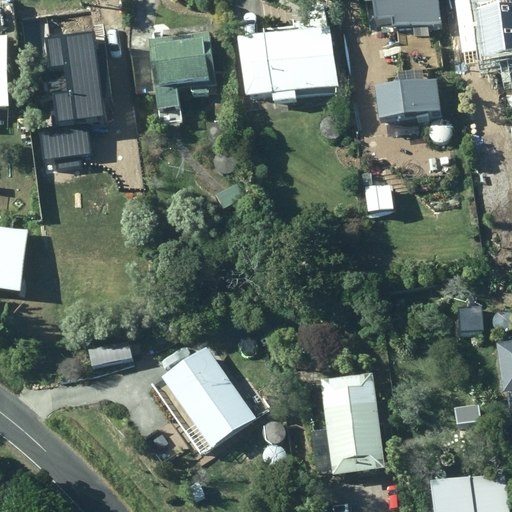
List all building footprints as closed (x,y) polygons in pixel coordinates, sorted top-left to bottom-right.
[(393,25),(443,24),(439,0),(365,0),(365,3),(375,2),(376,19),(393,18),(393,25)] [(330,24),(238,36),(245,96),(274,93),(274,102),(297,100),(296,90),(337,85),(330,24)] [(107,118),(94,28),(41,36),(54,126),(87,121),(107,118)] [(210,30),(148,38),(160,124),(182,121),(177,85),(192,83),(194,97),(210,95),(209,85),(218,84),(210,30)] [(0,106),(10,106),(8,34),(0,34),(0,106)] [(441,45),(419,47),(420,68),(442,66),(441,45)] [(446,78),(390,84),(395,123),(450,117),(446,78)] [(37,128),(41,160),(92,153),(87,121),(54,126),(37,128)] [(65,187),(63,167),(45,169),(47,197),(66,196),(65,187)] [(498,178),(477,180),(478,192),(499,190),(498,178)] [(215,194),(224,209),(249,193),(240,179),(215,194)] [(51,232),(50,216),(36,217),(38,233),(51,232)] [(0,288),(21,291),(28,228),(0,225),(0,288)] [(472,315),(471,333),(481,333),(481,315),(472,315)] [(193,337),(169,354),(178,367),(163,377),(166,383),(160,387),(205,452),(268,407),(246,376),(234,384),(207,345),(201,349),(193,337)] [(88,348),(90,363),(131,357),(128,340),(88,348)] [(511,340),(497,342),(503,391),(511,390),(511,340)] [(321,379),(333,474),(386,467),(374,372),(321,379)] [(479,411),(454,412),(455,433),(480,432),(479,411)] [(173,475),(183,467),(170,447),(159,454),(173,475)] [(436,511),(511,511),(505,469),(431,479),(436,511)] [(205,494),(198,480),(187,486),(194,500),(205,494)]
